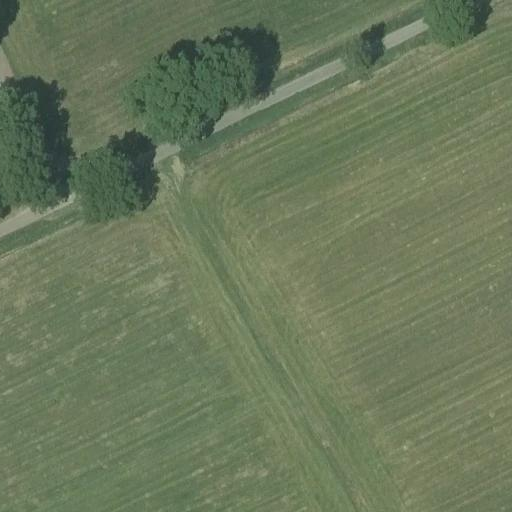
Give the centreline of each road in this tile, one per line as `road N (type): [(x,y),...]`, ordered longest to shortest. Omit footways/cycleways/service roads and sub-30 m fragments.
road 1 (unclassified): [(0,232),(478,0)]
road 2 (unknown): [(35,215),(0,98)]
